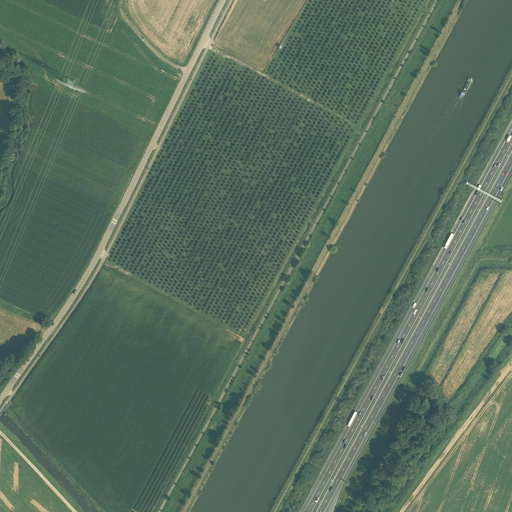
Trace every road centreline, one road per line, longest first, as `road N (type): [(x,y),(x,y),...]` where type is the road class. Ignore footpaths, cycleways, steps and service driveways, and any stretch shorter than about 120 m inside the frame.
road 1 (unclassified): [(160,511),(438,0)]
road 2 (tertiary): [(0,400),(82,282),(224,0)]
road 3 (motorway): [(511,132),(306,511)]
road 4 (motorway): [(322,511),(511,163)]
